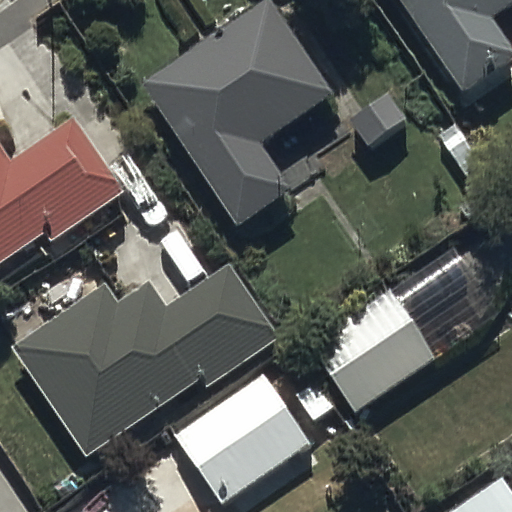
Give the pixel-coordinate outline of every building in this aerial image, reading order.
[(192,58),(141,94),(241,237),(296,199),(266,155),(338,104),(265,0),(263,0),(188,53),(192,58)] [(511,0),(394,0),(468,106),(511,75),(511,51),(494,25),(511,12),(511,0)] [(0,273),(47,238),(53,247),(128,192),(78,124),(18,169),(0,145),(0,273)] [(209,397),(280,345),(230,276),(170,320),(149,292),(120,313),(106,294),(17,360),(95,467),(202,388),(209,397)] [(353,421),(440,364),(398,300),(311,357),(353,421)] [(228,511),(314,453),(266,383),(177,445),(223,511),(228,511)] [(511,511),(511,500),(502,487),(466,511),(511,511)]
